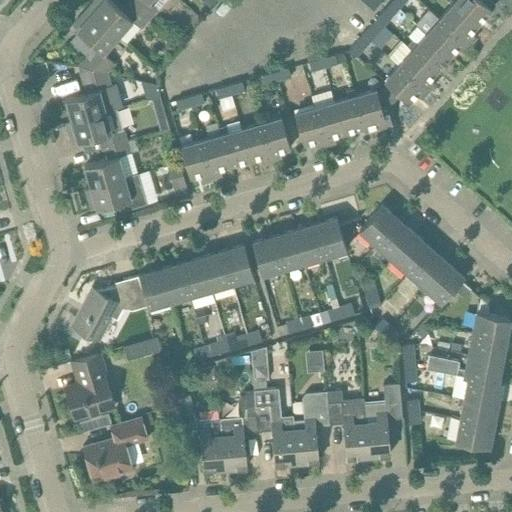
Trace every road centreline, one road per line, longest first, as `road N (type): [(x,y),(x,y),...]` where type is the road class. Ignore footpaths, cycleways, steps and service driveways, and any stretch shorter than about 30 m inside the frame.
road 1 (residential): [(511,269),(392,161),(63,257)]
road 2 (residential): [(153,511),(511,478)]
road 3 (residential): [(55,511),(15,351),(63,257)]
road 4 (residential): [(63,257),(9,69),(14,41)]
